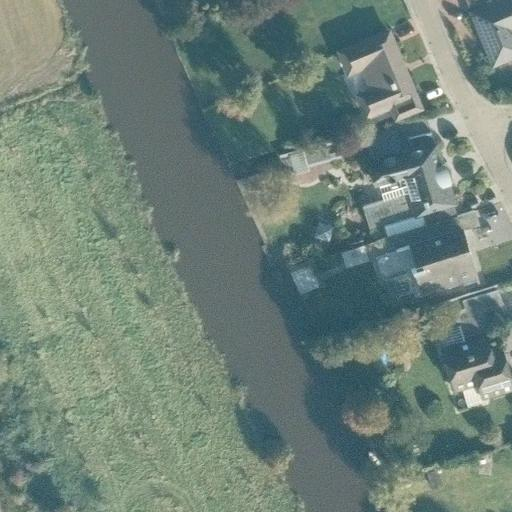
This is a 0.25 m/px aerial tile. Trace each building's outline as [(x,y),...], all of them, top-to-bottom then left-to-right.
[(511,0),(500,0),(469,13),(491,68),(511,59),(511,0)] [(392,29),(337,51),(347,76),(362,70),(369,88),(354,93),(364,118),(390,108),(395,122),(425,110),(392,29)] [(440,143),(366,162),(372,184),(414,172),(422,199),(410,203),(413,217),(457,205),(440,143)] [(466,226),(407,243),(421,291),(479,274),(466,226)] [(467,330),(510,321),(503,289),(460,298),(467,330)] [(492,348),(487,332),(440,346),(454,392),(474,385),(477,393),(511,382),(511,370),(504,344),(492,348)]
